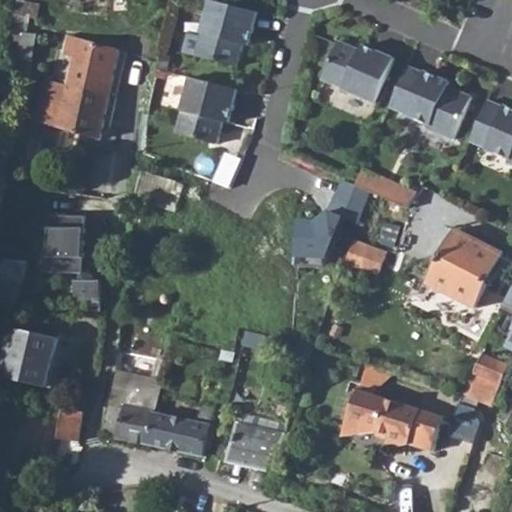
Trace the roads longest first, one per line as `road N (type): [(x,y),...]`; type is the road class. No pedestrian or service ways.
road 1 (residential): [(278,511),(141,480),(94,484)]
road 2 (residential): [(353,0),(458,46),(502,35)]
road 3 (residential): [(268,146),(304,0)]
